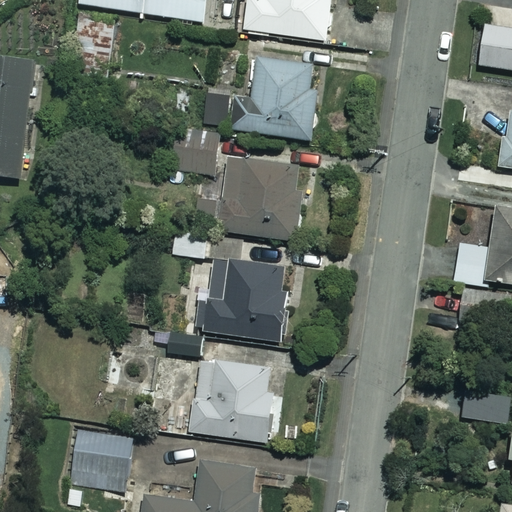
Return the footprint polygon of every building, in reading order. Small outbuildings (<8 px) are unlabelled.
[(205,0),(78,0),(78,4),(202,22),(205,0)] [(328,0),(247,0),(244,29),(324,39),(328,0)] [(511,9),(487,6),(478,66),(511,70),(511,9)] [(315,64),(252,57),(248,94),(237,93),(233,130),(307,139),(315,64)] [(48,64),(0,59),(0,177),(36,181),(48,64)] [(511,110),(506,110),(498,166),(511,168),(511,110)] [(215,174),(217,137),(176,134),(173,171),(215,174)] [(295,167),(228,158),(223,199),(193,195),(189,226),(294,240),(300,193),(292,192),(295,167)] [(460,243),(455,282),(483,286),(484,280),(511,284),(511,208),(496,207),(490,248),(460,243)] [(173,228),(172,257),(208,258),(210,230),(173,228)] [(284,267),(215,259),(211,290),(202,289),(197,330),(290,342),(296,294),(281,292),(284,267)] [(511,313),(511,294),(464,291),(462,321),(511,325),(511,313)] [(240,363),(241,356),(218,353),(217,360),(200,358),(191,432),(266,441),(271,394),(265,393),(268,366),(240,363)] [(131,438),(79,432),(73,485),(125,490),(131,438)] [(252,470),(199,463),(193,503),(144,496),(142,511),(263,511),(266,494),(249,492),(252,470)] [(511,511),(511,504),(501,503),(500,511),(511,511)]
